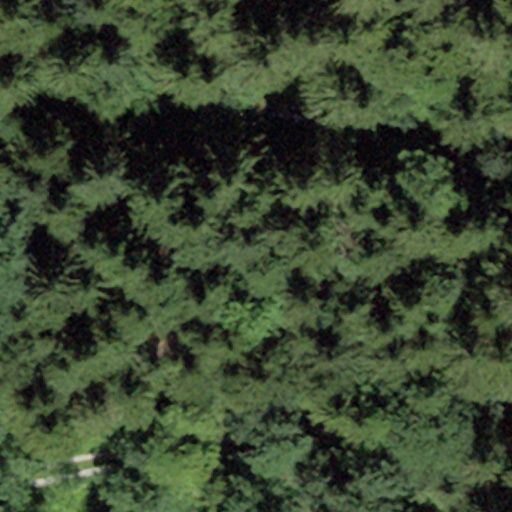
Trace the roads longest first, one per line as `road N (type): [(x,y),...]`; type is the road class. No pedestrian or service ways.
road 1 (track): [(0,495),(55,476),(321,440),(511,384)]
road 2 (track): [(511,108),(299,111),(134,81),(59,88),(0,107)]
